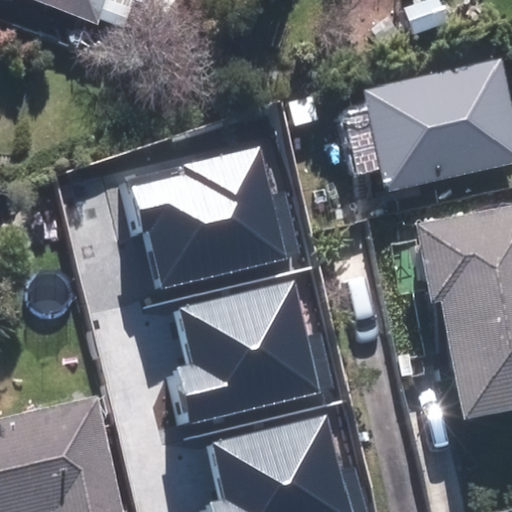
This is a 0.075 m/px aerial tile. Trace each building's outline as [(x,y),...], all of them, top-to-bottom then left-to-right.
[(42,0),(128,30),(138,0),(42,0)] [(355,99),(378,198),(511,165),(511,70),(510,62),(355,99)] [(511,393),(511,205),(410,223),(423,299),(436,297),(454,404),(511,393)] [(300,274),(195,298),(236,475),(341,451),(300,274)] [(167,302),(106,313),(121,395),(182,384),(167,302)] [(118,511),(95,396),(0,421),(0,511),(43,511),(45,511),(118,511)]
